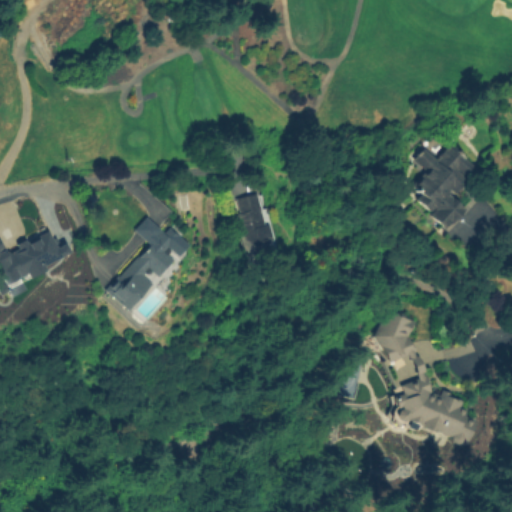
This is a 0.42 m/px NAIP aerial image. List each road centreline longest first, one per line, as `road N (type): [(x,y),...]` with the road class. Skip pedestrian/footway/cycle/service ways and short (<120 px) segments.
road 1 (residential): [(511,329),(490,341),(461,303),(417,283),(361,288),(338,300),(280,390),(218,435)]
road 2 (residential): [(233,168),(36,188)]
